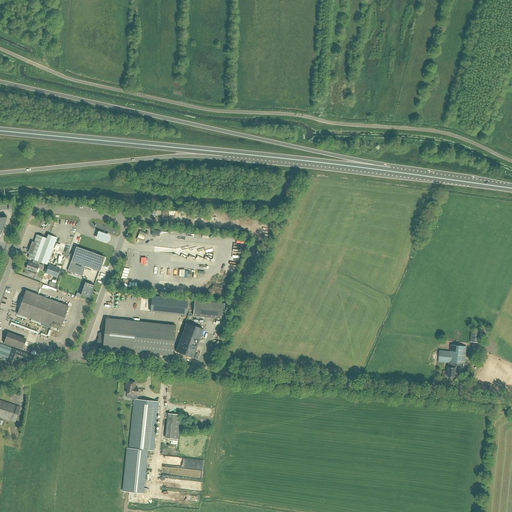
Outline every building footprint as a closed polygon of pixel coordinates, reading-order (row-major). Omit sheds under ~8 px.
[(99,230),(96,237),(107,241),(110,234),(99,230)] [(138,237),(137,240),(142,242),(143,239),(145,235),(146,233),(142,232),(140,231),(139,233),(138,237)] [(28,258),(34,260),(47,265),(57,238),(48,235),(46,238),(36,235),(34,243),(32,242),(28,253),(29,254),(28,258)] [(105,257),(76,247),(71,261),(99,272),(105,257)] [(45,271),(47,265),(34,260),(33,264),(28,262),(26,268),(29,269),(29,272),(35,274),(36,272),(38,268),(42,269),(42,270),(45,271)] [(49,266),(46,273),(57,277),(60,270),(61,269),(49,265),(49,266)] [(85,282),(80,295),(90,298),(94,286),(85,282)] [(68,306),(26,290),(17,314),(60,330),(68,306)] [(152,296),(150,311),(186,315),(188,300),(152,296)] [(224,303),(194,301),(193,316),(223,319),(224,303)] [(160,324),(105,319),(102,349),(157,354),(160,324)] [(203,328),(187,322),(176,351),(193,357),(203,328)] [(174,326),(160,324),(157,354),(171,356),(174,326)] [(482,331),(472,330),(470,342),(481,343),(482,331)] [(26,339),(8,332),(4,343),(22,350),(26,339)] [(11,348),(0,344),(0,356),(8,360),(11,348)] [(466,346),(451,345),(450,351),(439,350),(438,361),(450,363),(450,367),(449,367),(448,377),(455,377),(456,368),(455,368),(456,363),(464,364),(466,346)] [(32,356),(13,349),(8,362),(16,365),(18,359),(23,361),(26,362),(30,360),(32,356)] [(126,448),(122,491),(129,492),(138,493),(142,449),(153,451),(155,437),(158,402),(136,400),(137,395),(138,388),(134,388),(135,382),(126,382),(125,387),(127,387),(127,394),(134,394),(133,399),(134,399),(130,435),(129,448),(126,448)] [(20,406),(0,399),(0,417),(15,422),(20,406)] [(180,415),(168,414),(165,438),(178,440),(180,415)]
